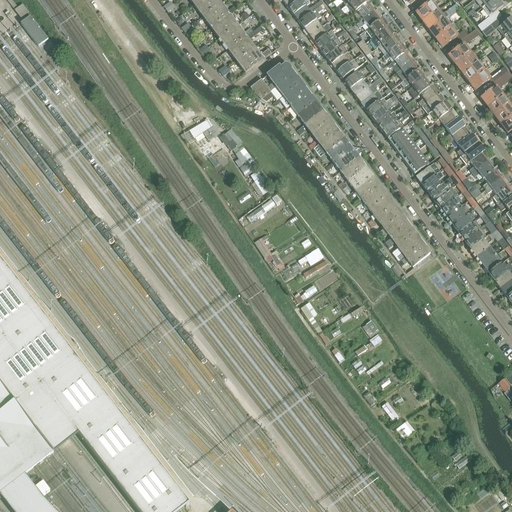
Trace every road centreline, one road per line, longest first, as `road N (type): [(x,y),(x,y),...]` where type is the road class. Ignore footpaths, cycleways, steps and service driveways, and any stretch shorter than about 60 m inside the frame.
road 1 (residential): [(511,338),(293,45)]
road 2 (residential): [(386,0),(511,165)]
road 3 (residential): [(152,0),(228,89),(293,45)]
